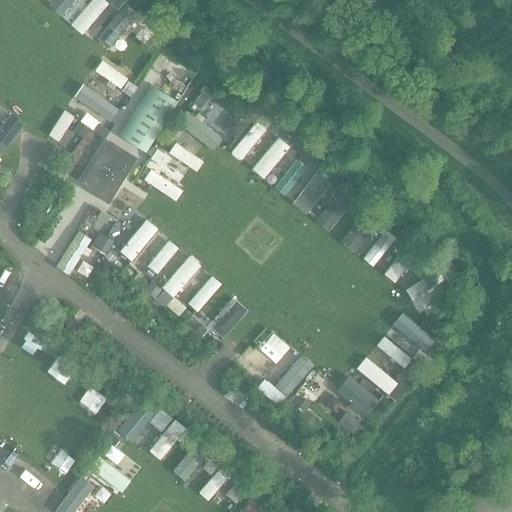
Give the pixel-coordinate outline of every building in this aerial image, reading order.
[(112,14),(119,3),(114,0),(90,0),(74,25),(106,46),(122,22),(112,14)] [(104,59),(96,69),(124,90),(131,79),(104,59)] [(75,95),(115,122),(124,109),(84,82),(75,95)] [(151,85),(119,136),(146,153),(177,102),(151,85)] [(202,93),(195,103),(201,108),(208,98),(202,93)] [(61,141),(75,114),(65,109),(50,136),(61,141)] [(0,156),(1,157),(27,122),(12,110),(0,126),(0,156)] [(265,127),(275,133),(279,126),(258,114),(236,153),(247,159),(265,127)] [(80,123),(76,129),(86,136),(90,129),(80,123)] [(100,125),(95,133),(105,140),(110,132),(100,125)] [(254,168),(267,178),(292,145),(279,135),(254,168)] [(199,170),(205,158),(176,141),(169,153),(199,170)] [(104,151),(83,184),(102,196),(106,190),(113,194),(133,161),(114,149),(110,155),(104,151)] [(157,150),(151,159),(158,163),(164,154),(157,150)] [(295,157),(278,188),(289,194),(307,163),(295,157)] [(178,200),(185,189),(153,168),(145,179),(178,200)] [(308,213),(332,181),(318,170),(294,202),(308,213)] [(331,229),(354,199),(340,189),(317,219),(331,229)] [(101,211),(97,218),(106,224),(110,217),(101,211)] [(360,216),(343,240),(356,250),(374,225),(360,216)] [(134,222),(122,241),(139,251),(151,232),(134,222)] [(385,227),(366,258),(377,265),(396,234),(385,227)] [(168,237),(149,265),(161,273),(179,245),(168,237)] [(164,286),(175,295),(202,263),(190,253),(164,286)] [(397,281),(411,262),(400,254),(386,272),(397,281)] [(189,302),(199,310),(223,281),(213,273),(189,302)] [(432,273),(407,289),(417,304),(442,288),(432,273)] [(151,284),(145,291),(154,299),(161,291),(151,284)] [(164,291),(156,300),(165,308),(173,298),(164,291)] [(235,297),(213,327),(226,337),(249,307),(235,297)] [(403,312),(395,321),(421,343),(429,334),(403,312)] [(407,365),(413,354),(383,336),(377,346),(407,365)] [(253,371),(263,380),(292,347),(282,338),(253,371)] [(397,400),(407,388),(368,355),(358,366),(397,400)] [(366,413),(379,397),(350,373),(337,389),(366,413)] [(144,394),(118,430),(135,442),(151,420),(165,430),(151,450),(163,458),(187,425),(144,394)] [(382,397),(377,403),(386,410),(391,404),(382,397)] [(298,399),(293,405),(303,412),(307,406),(298,399)] [(116,439),(113,444),(119,449),(123,444),(116,439)] [(175,470),(186,480),(210,451),(199,442),(175,470)] [(120,494),(132,480),(104,456),(92,470),(120,494)] [(212,499),(229,472),(219,465),(201,493),(212,499)] [(83,474),(56,508),(60,511),(74,511),(96,485),(83,474)] [(255,495),(244,508),(249,511),(274,511),(275,511),(255,495)]
